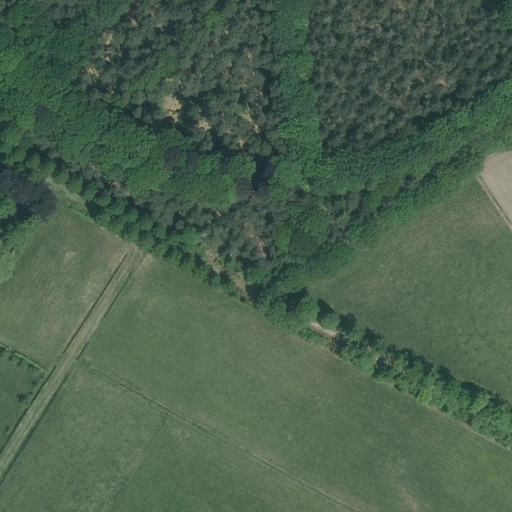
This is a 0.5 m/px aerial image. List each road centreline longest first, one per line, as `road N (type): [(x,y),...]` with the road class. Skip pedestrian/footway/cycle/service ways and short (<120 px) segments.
road 1 (track): [(263,301),(511,134)]
road 2 (track): [(511,433),(263,301)]
road 3 (unclassified): [(0,150),(139,233)]
road 4 (track): [(139,233),(263,301)]
